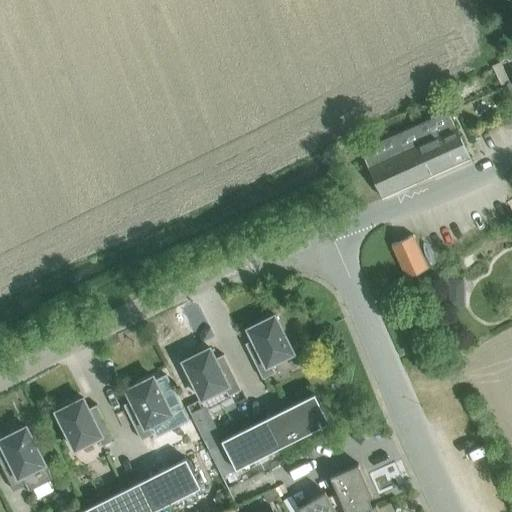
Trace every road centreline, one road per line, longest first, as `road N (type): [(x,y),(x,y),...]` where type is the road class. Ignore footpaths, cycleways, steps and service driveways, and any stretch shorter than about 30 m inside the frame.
road 1 (tertiary): [(0,380),(323,236)]
road 2 (unclassified): [(447,511),(323,236)]
road 3 (tertiary): [(323,236),(511,155)]
